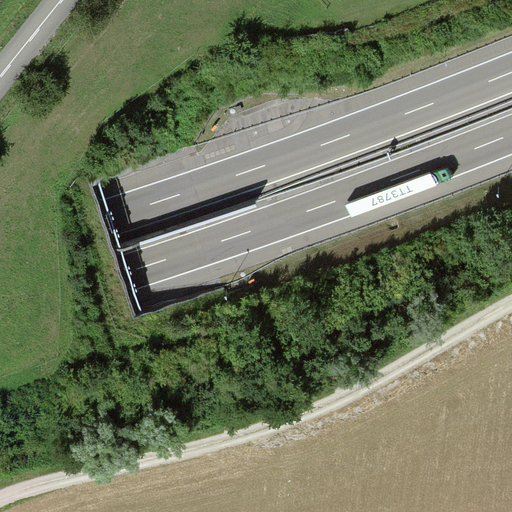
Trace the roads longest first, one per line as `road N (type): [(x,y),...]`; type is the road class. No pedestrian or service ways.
road 1 (track): [(511,297),(274,423),(0,496)]
road 2 (motorway): [(511,72),(285,158),(0,243)]
road 3 (motorway): [(0,304),(318,207),(511,134)]
